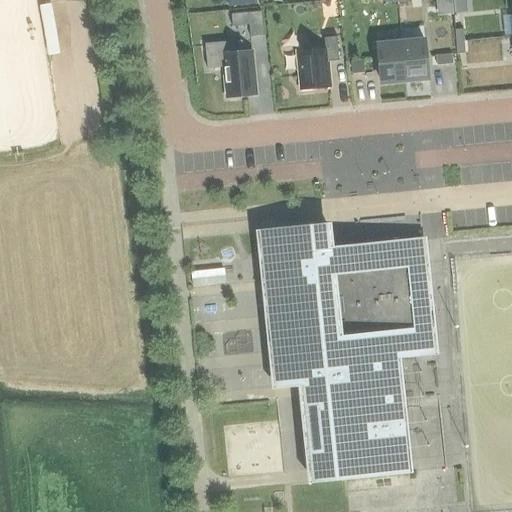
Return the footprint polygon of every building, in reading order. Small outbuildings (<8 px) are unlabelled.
[(54,1),(46,2),(48,34),(57,33),(54,1)] [(268,33),(265,7),(251,9),(254,35),(268,33)] [(456,41),(464,40),(463,28),(455,29),(456,41)] [(325,49),(297,52),(301,91),(330,89),(327,62),(339,61),(337,37),(324,38),(325,49)] [(457,53),(465,52),(464,40),(456,41),(457,53)] [(207,45),(205,45),(208,71),(224,69),(227,99),(256,96),(251,51),(243,52),(242,41),(241,41),(241,43),(207,47),(207,45)] [(405,81),(428,79),(424,41),(401,43),(405,81)] [(381,84),(405,81),(401,43),(377,46),(381,84)] [(261,49),(263,111),(276,111),(274,48),(261,49)] [(327,225),(259,232),(275,388),(302,385),(312,483),(410,472),(398,357),(434,354),(423,239),(335,248),(329,248),(327,225)] [(194,283),(219,282),(218,258),(193,259),(194,283)]
